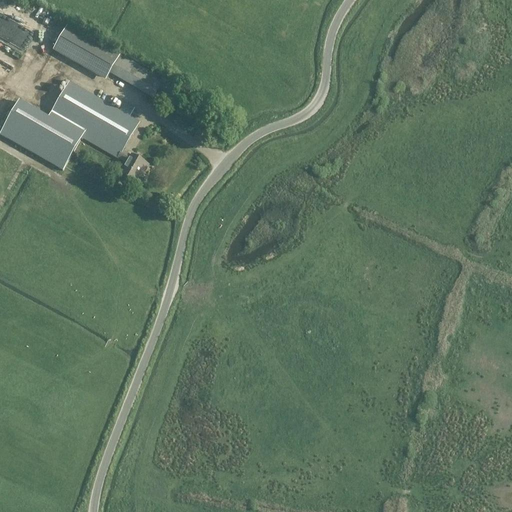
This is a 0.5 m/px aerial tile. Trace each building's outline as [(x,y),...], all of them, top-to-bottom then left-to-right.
[(0,4),(0,14),(5,17),(9,10),(0,4)] [(15,52),(24,33),(0,21),(0,60),(19,69),(25,56),(15,52)] [(52,49),(104,80),(118,56),(66,26),(52,49)] [(110,74),(153,99),(163,82),(119,57),(110,74)] [(135,185),(140,177),(142,179),(149,166),(131,155),(131,157),(123,152),(139,123),(69,83),(48,120),(80,139),(118,160),(119,159),(126,164),(119,176),(135,185)] [(80,139),(48,120),(18,103),(0,133),(0,134),(62,170),(80,139)]
